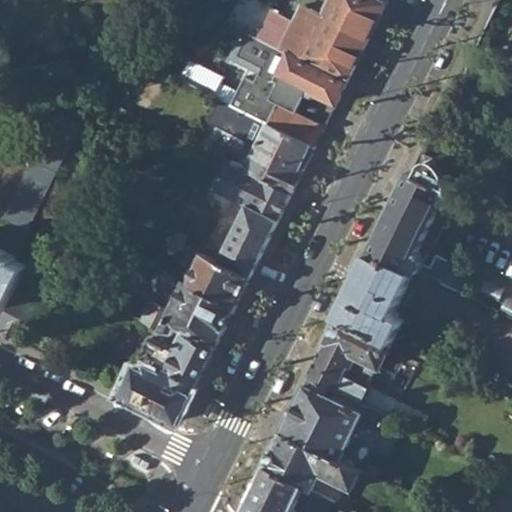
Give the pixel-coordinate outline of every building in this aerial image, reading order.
[(244,32),(289,53),(304,24),(256,0),(243,0),(231,25),(244,32)] [(333,0),(319,30),(304,24),(289,53),(349,82),(388,3),(383,0),(333,0)] [(280,103),(280,102),(273,99),(282,81),(303,91),(305,88),(338,104),(349,82),(289,53),(244,32),(233,55),(236,56),(235,60),(259,72),(254,81),(245,77),(238,91),(222,83),(225,77),(189,59),(179,79),(269,124),(280,103)] [(98,92),(99,96),(111,72),(89,66),(98,92)] [(9,86),(18,112),(29,108),(19,83),(9,86)] [(35,101),(38,112),(63,105),(59,93),(35,101)] [(269,124),(311,145),(316,148),(327,127),(280,103),(269,124)] [(5,216),(29,229),(83,120),(59,109),(5,216)] [(254,173),(262,176),(270,180),(294,192),(312,155),(307,153),(311,145),(269,124),(254,155),(261,158),(254,173)] [(247,169),(254,173),(261,158),(254,155),(247,169)] [(421,157),(374,250),(421,274),(466,295),(471,283),(467,273),(442,260),(438,271),(428,267),(430,264),(428,254),(425,252),(455,193),(444,187),(448,178),(439,174),(441,169),(434,163),(421,157)] [(262,176),(248,203),(256,207),(270,180),(262,176)] [(206,242),(201,253),(251,277),(294,192),(270,180),(256,207),(248,203),(224,251),(206,242)] [(41,210),(64,221),(71,208),(48,196),(41,210)] [(188,281),(238,306),(251,277),(201,253),(186,246),(175,240),(167,256),(183,264),(177,276),(186,281),(188,281)] [(0,299),(10,304),(18,287),(30,265),(17,259),(18,257),(0,247),(0,299)] [(374,250),(341,318),(394,345),(398,347),(409,325),(399,319),(421,274),(374,250)] [(143,320),(170,332),(180,333),(183,328),(218,345),(238,306),(188,281),(171,311),(151,302),(143,320)] [(37,295),(18,287),(10,304),(0,324),(0,332),(17,339),(37,295)] [(341,318),(311,378),(340,394),(364,405),(373,390),(370,389),(380,369),(383,370),(394,345),(341,318)] [(180,422),(218,345),(183,328),(180,333),(170,332),(166,339),(161,335),(159,338),(153,335),(138,366),(138,368),(137,370),(125,393),(180,422)] [(311,378),(284,433),(343,464),(364,423),(385,432),(391,419),(364,405),(340,394),(311,378)] [(284,433),(268,466),(313,488),(320,472),(350,486),(358,471),(343,464),(284,433)] [(244,511),(324,511),(331,498),(313,488),(268,466),(244,511)]
